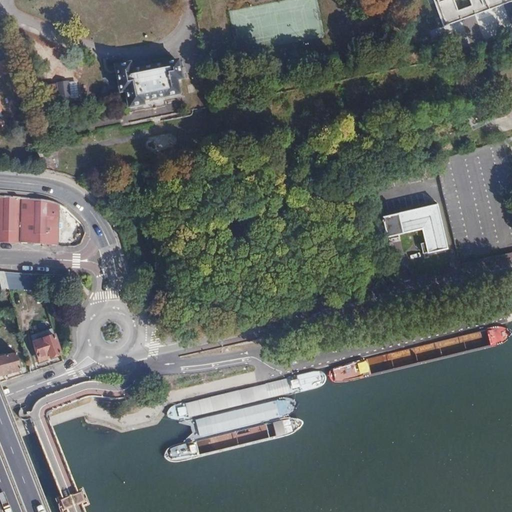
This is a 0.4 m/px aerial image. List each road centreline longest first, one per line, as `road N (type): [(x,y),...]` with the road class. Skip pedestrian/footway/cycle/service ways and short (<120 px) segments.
road 1 (residential): [(511,297),(274,352),(134,367),(121,358)]
road 2 (secondary): [(511,266),(184,341)]
